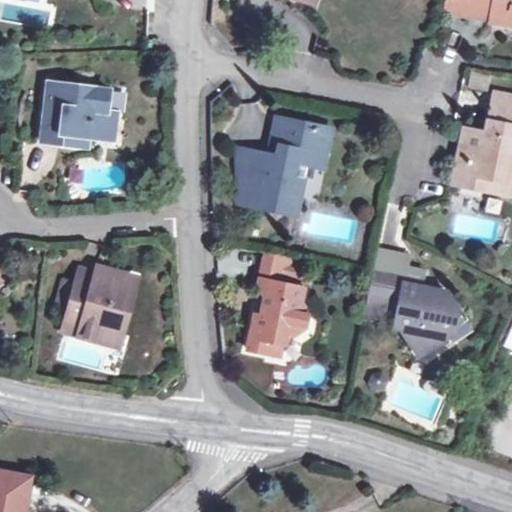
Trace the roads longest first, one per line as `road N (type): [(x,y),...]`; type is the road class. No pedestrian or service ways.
road 1 (unclassified): [(511,496),(375,450),(241,434)]
road 2 (residential): [(189,58),(420,108)]
road 3 (residential): [(196,430),(191,214)]
road 4 (unclassified): [(196,430),(0,399)]
road 5 (residential): [(191,214),(0,212)]
road 6 (residential): [(191,214),(189,58)]
